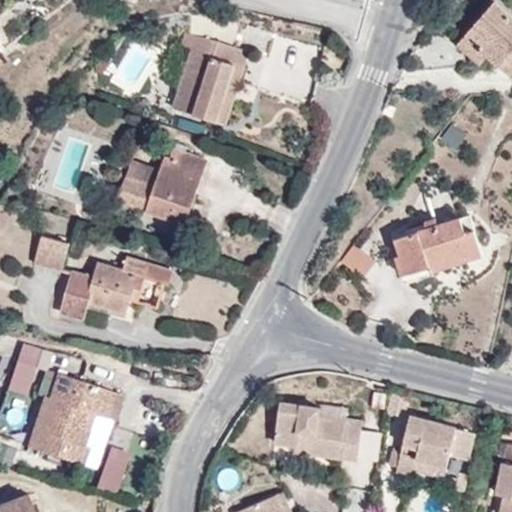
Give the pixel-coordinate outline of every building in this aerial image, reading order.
[(511,15),(497,2),(470,32),(486,44),(482,48),(490,55),(511,74),(511,15)] [(486,44),(470,32),(459,44),(482,64),(490,55),(482,48),(486,44)] [(175,105),(216,119),(235,64),(210,55),(215,40),(187,33),(183,46),(194,49),(175,105)] [(235,64),(240,49),(215,40),(210,55),(235,64)] [(235,64),(216,119),(225,122),(250,52),(240,49),(235,64)] [(55,121),(63,126),(75,106),(67,102),(55,121)] [(188,224),(210,160),(176,149),(172,159),(167,157),(162,170),(135,160),(121,199),(150,209),(149,211),(188,224)] [(470,215),(438,226),(428,230),(400,239),(411,273),(429,266),(432,272),(483,254),(470,215)] [(428,230),(438,226),(435,219),(425,222),(428,230)] [(36,262),(62,269),(69,243),(43,236),(36,262)] [(403,276),(411,273),(400,239),(395,240),(401,256),(396,257),(403,276)] [(341,262),(365,278),(377,261),(353,245),(341,262)] [(133,289),(140,291),(145,277),(168,284),(172,270),(127,257),(125,270),(97,262),(94,277),(73,272),(62,312),(84,319),(90,301),(127,313),(131,298),(133,289)] [(138,300),(140,291),(133,289),(131,298),(138,300)] [(9,392),(33,396),(40,351),(15,348),(9,392)] [(47,369),(39,394),(46,397),(51,398),(59,373),(47,369)] [(59,373),(51,398),(46,397),(30,446),(83,463),(88,447),(83,445),(89,428),(79,424),(84,410),(94,413),(115,420),(123,394),(59,373)] [(313,448),(313,454),(356,460),(361,426),(346,424),(346,420),(319,417),(319,407),(280,402),(274,442),(296,445),(297,437),(308,439),(306,447),(313,448)] [(84,410),(79,424),(89,428),(94,413),(84,410)] [(418,455),(448,462),(450,452),(467,456),(474,429),(410,414),(397,468),(414,472),(416,465),(418,455)] [(359,461),(378,462),(380,432),(361,431),(359,461)] [(297,437),(296,445),(306,447),(308,439),(297,437)] [(506,445),(503,460),(496,492),(504,494),(499,511),(511,511),(511,444),(506,443),(506,445)] [(497,459),(503,460),(506,445),(500,443),(497,459)] [(295,452),(313,454),(313,448),(306,447),(296,445),(295,452)] [(115,496),(129,452),(109,446),(95,489),(115,496)] [(218,452),(213,462),(223,465),(228,454),(218,452)] [(416,465),(445,473),(448,462),(418,455),(416,465)] [(291,511),(282,492),(276,495),(283,511),(291,511)] [(26,495),(20,498),(24,508),(31,505),(26,495)] [(283,511),(276,495),(237,511),(283,511)] [(0,511),(33,511),(31,505),(24,508),(20,498),(0,505),(0,511)] [(443,511),(444,502),(422,501),(421,511),(443,511)]
